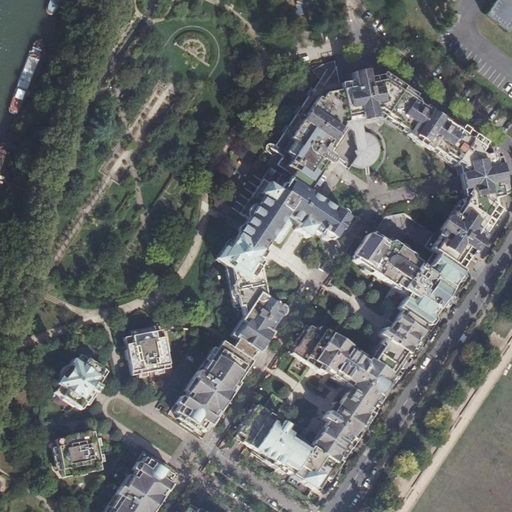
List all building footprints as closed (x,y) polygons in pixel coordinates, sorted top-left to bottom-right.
[(511,0),(491,0),(482,12),(504,29),(511,18),(511,0)] [(275,152),(278,154),(320,92),(339,88),(335,67),(327,79),(322,76),(320,79),(313,89),(308,96),(300,108),(296,115),(288,126),(283,133),(275,146),(272,150),(275,152)] [(400,91),(383,79),(367,82),(364,71),(350,74),(353,85),(339,88),(345,119),(359,116),(373,114),(376,116),(377,114),(383,117),(400,91)] [(291,175),(288,179),(288,180),(307,192),(331,157),(324,152),(341,126),(341,123),(346,122),(345,119),(339,88),(320,92),(278,154),(282,157),(276,165),(291,175)] [(424,107),(400,91),(383,117),(453,164),(470,139),(471,138),(424,107)] [(324,152),(331,157),(338,161),(346,150),(349,151),(353,152),(357,152),(360,152),(364,150),(367,148),(369,145),(370,143),(371,139),(372,136),(371,133),(370,130),(369,127),(366,123),(362,121),(360,120),(359,116),(345,119),(346,122),(341,123),(341,126),(324,152)] [(482,147),(470,139),(453,164),(452,166),(455,169),(459,184),(462,199),(460,203),(461,203),(487,221),(495,209),(488,204),(491,200),(500,198),(499,192),(504,191),(503,189),(501,176),(497,159),(493,160),(492,154),(482,156),(478,153),(482,147)] [(270,167),(239,214),(247,219),(240,229),(220,259),(228,264),(231,278),(229,281),(228,283),(228,286),(228,289),(230,292),(232,294),(234,295),(237,308),(240,307),(242,316),(229,336),(236,340),(233,344),(230,349),(248,360),(251,356),(253,351),(257,353),(270,334),(267,332),(271,325),(277,316),(279,316),(280,316),(282,315),(283,313),(283,311),(283,309),(283,308),(281,306),(279,305),(278,305),(275,306),(264,299),(258,269),(262,262),(259,260),(264,254),(261,251),(265,245),(273,234),(276,232),(278,230),(279,228),(280,225),(280,223),(285,215),(291,220),(292,218),(299,223),(298,224),(303,228),(302,230),(308,234),(311,230),(318,235),(320,231),(322,233),(321,236),(321,238),(323,240),(324,240),(326,241),(328,240),(330,239),(332,240),(347,219),(307,192),(288,180),(288,179),(270,167)] [(430,251),(437,255),(456,268),(464,256),(467,258),(471,252),(473,254),(481,242),(479,240),(483,235),(480,233),(487,221),(461,203),(449,222),(446,220),(439,230),(442,232),(429,250),(430,251)] [(369,238),(365,236),(349,259),(353,261),(351,263),(390,290),(392,288),(398,292),(405,297),(397,310),(403,314),(424,328),(431,318),(437,313),(441,310),(444,305),(447,300),(450,294),(451,290),(452,286),(461,272),(457,269),(456,268),(437,255),(428,269),(421,271),(415,267),(417,265),(409,260),(410,258),(390,244),(385,245),(383,243),(371,235),(369,238)] [(424,328),(403,314),(392,330),(389,334),(385,331),(381,336),(386,339),(376,353),(375,355),(378,357),(373,364),(355,352),(352,350),(318,327),(315,332),(314,331),(308,327),(289,354),(295,358),(321,375),(324,371),(334,378),(352,390),(347,397),(344,395),(334,411),(330,416),(326,413),(321,420),(326,423),(317,435),(309,448),(296,440),(284,432),(287,427),(261,410),(255,406),(237,434),(244,438),(241,443),(278,468),(311,490),(320,477),(329,483),(339,469),(333,465),(341,452),(355,432),(358,434),(361,429),(363,425),(360,423),(368,411),(372,405),(375,407),(381,398),(378,396),(387,384),(390,386),(396,377),(392,375),(396,369),(410,349),(413,351),(416,346),(419,342),(416,340),(424,328)] [(127,360),(130,376),(168,369),(160,331),(122,338),(127,360)] [(225,345),(220,342),(207,362),(202,368),(199,366),(186,386),(220,408),(251,362),(248,360),(230,349),(225,345)] [(53,393),(79,411),(92,392),(95,394),(95,393),(99,387),(96,385),(104,373),(78,356),(74,362),(71,360),(66,366),(70,369),(62,380),(59,378),(54,385),(57,387),(53,393)] [(175,419),(204,439),(210,430),(207,428),(212,419),(220,408),(186,386),(168,413),(176,418),(175,419)] [(54,440),(62,478),(100,470),(92,432),(76,436),(54,440)] [(143,511),(147,507),(152,499),(169,473),(167,471),(167,469),(149,457),(149,458),(141,453),(128,474),(131,476),(126,482),(122,488),(119,486),(110,499),(109,498),(100,511),(143,511)]
